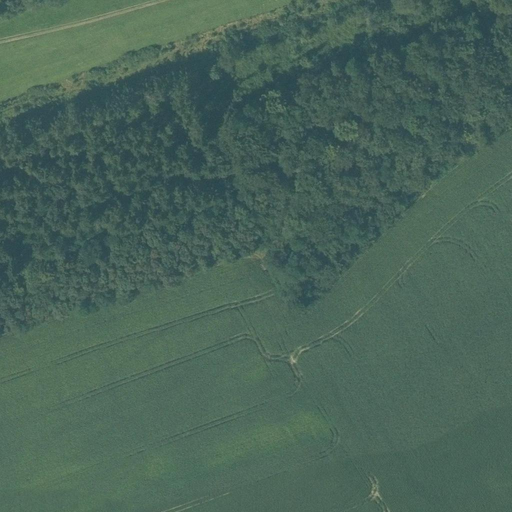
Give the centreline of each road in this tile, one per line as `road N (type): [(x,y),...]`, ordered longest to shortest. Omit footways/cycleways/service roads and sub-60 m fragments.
road 1 (track): [(511,58),(488,14),(298,86),(249,112),(201,188),(0,263)]
road 2 (track): [(262,229),(185,0)]
road 3 (track): [(164,0),(0,37)]
